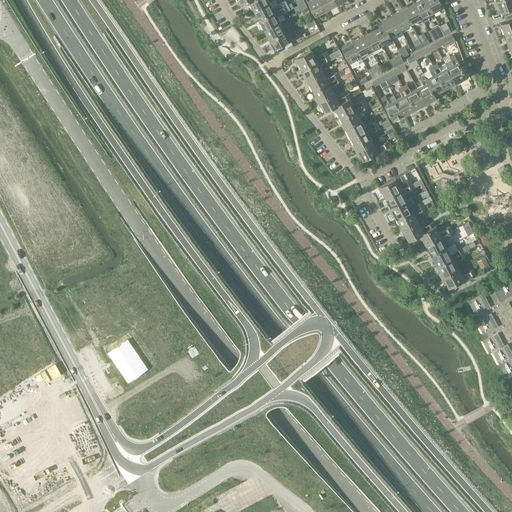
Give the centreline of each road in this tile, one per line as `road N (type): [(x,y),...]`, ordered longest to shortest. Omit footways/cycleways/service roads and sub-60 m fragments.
road 1 (trunk): [(460,511),(265,278),(68,0)]
road 2 (trunk): [(45,0),(196,221),(433,511)]
road 3 (unclassified): [(28,59),(235,358),(367,511)]
road 4 (trunk): [(23,0),(103,128),(250,328),(256,363)]
road 5 (trunk): [(324,328),(91,0)]
road 6 (unclassified): [(118,445),(0,221)]
road 7 (trunk): [(485,511),(324,328)]
road 8 (unclassified): [(307,511),(250,464),(167,505),(138,474)]
road 9 (trunk): [(278,389),(303,396),(404,511)]
road 10 (residential): [(359,180),(506,101)]
road 11 (unclassified): [(147,468),(278,389)]
road 12 (residential): [(359,180),(269,61)]
road 13 (unclassified): [(256,363),(147,447)]
road 14 (residential): [(377,0),(269,61)]
